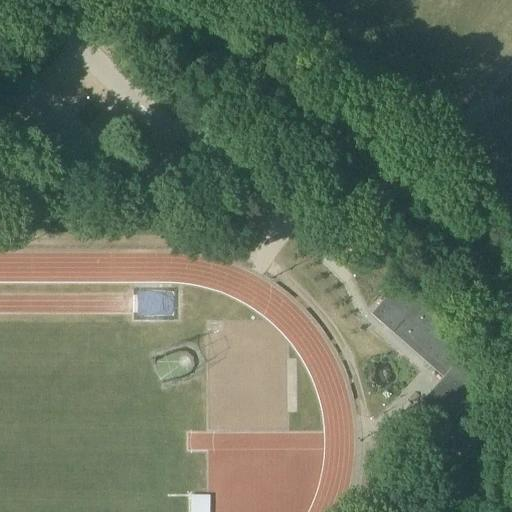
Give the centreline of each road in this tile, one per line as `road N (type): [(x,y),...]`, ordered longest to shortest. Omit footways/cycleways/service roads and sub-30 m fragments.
road 1 (unclassified): [(511,298),(174,0)]
road 2 (unknown): [(511,277),(197,0)]
